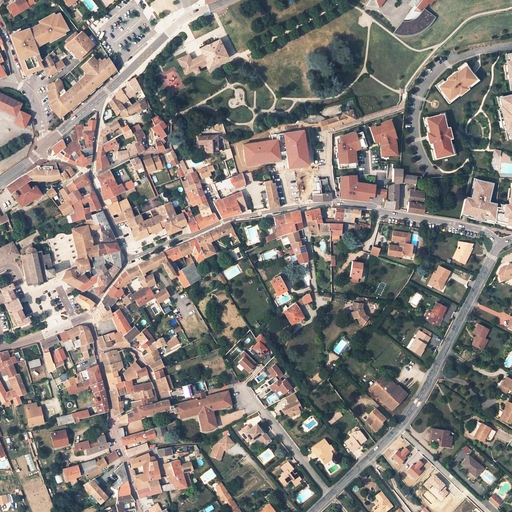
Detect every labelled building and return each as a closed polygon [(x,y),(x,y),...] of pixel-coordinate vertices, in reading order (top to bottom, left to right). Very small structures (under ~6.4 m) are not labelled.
[(20,9),(21,11),(28,7),(24,0),(18,0),(7,7),(12,14),(20,9)] [(434,0),(435,0),(434,0),(418,0),(415,6),(417,7),(414,11),(419,12),(421,12),(422,10),(424,11),(428,4),(430,5),(433,0),(434,0)] [(414,6),(409,13),(419,14),(419,12),(414,11),(417,7),(415,6),(414,6)] [(419,14),(409,13),(395,34),(400,35),(404,36),(405,36),(407,36),(408,36),(413,35),(416,34),(418,33),(420,33),(422,31),(424,30),(426,28),(429,26),(432,22),(433,21),(434,20),(435,19),(436,16),(426,11),(426,12),(424,11),(422,10),(421,12),(419,12),(419,14)] [(28,28),(10,35),(18,55),(23,77),(37,72),(44,67),(42,62),(44,60),(41,57),(37,48),(49,42),(50,44),(66,36),(65,34),(69,31),(58,14),(54,16),(53,14),(37,22),(39,24),(29,30),(28,28)] [(74,51),(79,57),(82,60),(94,49),(90,46),(94,43),(82,30),(78,33),(76,31),(65,41),(67,44),(72,49),(74,51)] [(207,64),(205,65),(207,67),(227,57),(218,40),(200,49),(203,54),(207,64)] [(207,64),(203,54),(191,60),(188,55),(178,60),(185,74),(193,70),(195,73),(199,71),(197,69),(205,65),(207,64)] [(101,79),(101,80),(107,76),(106,74),(109,72),(109,73),(112,71),(111,70),(115,67),(107,55),(101,60),(99,57),(97,59),(93,55),(83,64),(86,67),(87,66),(88,68),(87,73),(65,94),(61,90),(63,89),(61,85),(47,90),(48,93),(49,93),(51,99),(53,102),(51,103),(63,116),(70,108),(69,107),(74,103),(75,104),(78,102),(77,101),(84,94),(85,95),(88,92),(87,91),(93,86),(93,87),(97,84),(96,83),(101,79)] [(42,62),(44,67),(48,75),(65,67),(61,60),(54,64),(53,63),(52,60),(50,58),(48,56),(44,60),(42,62)] [(443,82),(438,86),(441,89),(441,90),(445,95),(448,99),(474,79),(471,75),(468,70),(467,70),(464,66),(459,70),(456,72),(446,79),(443,82)] [(444,76),(446,79),(456,72),(453,69),(444,76)] [(471,75),(474,79),(448,99),(445,95),(443,96),(448,103),(449,101),(453,98),(478,80),(477,77),(473,73),(471,75)] [(49,83),(47,87),(47,90),(61,85),(60,81),(58,78),(56,80),(57,81),(56,82),(54,81),(49,83)] [(121,89),(120,89),(128,99),(135,94),(134,93),(141,89),(135,78),(129,82),(128,83),(127,87),(124,90),(121,89)] [(438,86),(443,82),(442,80),(434,85),(435,86),(439,91),(441,90),(441,89),(438,86)] [(116,93),(114,95),(121,104),(128,99),(120,89),(116,93)] [(511,92),(501,96),(498,97),(501,105),(498,106),(498,109),(504,127),(504,130),(507,129),(510,138),(511,136),(511,92)] [(0,108),(8,112),(15,115),(17,112),(21,104),(0,93),(0,108)] [(49,93),(48,93),(49,97),(49,101),(49,104),(61,117),(63,116),(51,103),(53,102),(51,99),(49,93)] [(78,102),(79,103),(81,101),(87,96),(85,95),(84,94),(77,101),(78,102)] [(116,115),(119,112),(125,109),(124,108),(121,104),(114,95),(108,102),(116,114),(116,115)] [(147,108),(143,98),(131,105),(128,107),(125,109),(119,112),(121,116),(128,114),(136,111),(137,112),(147,108)] [(107,103),(115,115),(116,114),(108,102),(107,103)] [(504,127),(498,109),(495,110),(500,128),(504,127)] [(351,110),(342,112),(343,115),(336,117),(333,118),(326,120),(329,127),(354,119),(352,112),(351,110)] [(428,117),(426,118),(427,125),(429,132),(431,142),(433,149),(435,156),(440,154),(440,156),(447,155),(446,153),(451,152),(450,145),(448,139),(446,128),(444,121),(442,114),(440,114),(428,117)] [(165,126),(164,124),(162,121),(160,118),(153,122),(150,124),(157,136),(156,136),(157,138),(160,136),(162,138),(166,135),(162,129),(165,126)] [(322,131),(325,131),(329,127),(326,120),(319,122),(322,131)] [(375,125),(370,127),(375,142),(379,141),(381,146),(381,154),(388,154),(388,155),(397,154),(396,142),(394,138),(396,137),(392,125),(390,120),(381,123),(382,124),(375,126),(375,125)] [(117,121),(108,126),(111,131),(119,125),(118,123),(117,121)] [(88,127),(83,127),(83,132),(93,131),(93,132),(94,132),(95,126),(95,122),(88,122),(88,127)] [(82,132),(83,132),(83,127),(82,125),(75,126),(74,127),(75,127),(76,134),(71,135),(72,140),(73,141),(66,146),(65,146),(62,149),(66,154),(70,155),(66,160),(66,161),(68,162),(82,166),(87,163),(90,162),(91,155),(84,157),(79,150),(81,149),(80,146),(77,140),(79,140),(79,138),(80,137),(83,136),(82,132)] [(130,129),(132,135),(135,140),(140,137),(141,139),(142,138),(141,136),(144,135),(138,125),(130,129)] [(100,131),(98,146),(107,142),(105,135),(111,131),(108,126),(102,130),(100,131)] [(303,127),(283,130),(285,148),(287,165),(309,162),(303,127)] [(132,135),(130,129),(129,129),(123,133),(125,138),(132,135)] [(276,136),(278,149),(285,148),(283,130),(274,131),(274,136),(276,136)] [(83,139),(84,143),(91,141),(92,137),(92,132),(93,132),(93,131),(83,132),(82,132),(83,136),(83,139)] [(355,131),(339,136),(340,143),(337,144),(338,152),(339,152),(339,157),(338,158),(339,168),(356,166),(355,154),(356,154),(356,149),(367,146),(362,131),(355,133),(355,131)] [(198,136),(198,144),(204,144),(204,151),(217,151),(216,135),(198,136)] [(162,144),(165,142),(162,138),(160,136),(157,138),(159,141),(155,142),(157,149),(164,149),(163,147),(162,144)] [(274,136),(242,141),(245,162),(280,156),(278,149),(276,136),(274,136)] [(140,137),(135,140),(136,142),(133,143),(138,152),(145,149),(140,141),(141,139),(140,137)] [(117,143),(114,138),(107,142),(98,146),(97,152),(96,159),(96,165),(96,171),(109,166),(105,158),(105,156),(104,155),(104,151),(113,147),(114,148),(114,150),(115,150),(118,150),(118,143),(117,143)] [(62,149),(65,146),(65,145),(65,144),(64,143),(64,142),(62,139),(51,147),(56,155),(59,157),(66,160),(70,155),(66,154),(62,149)] [(117,159),(121,160),(138,152),(133,143),(126,146),(127,150),(117,152),(117,159)] [(452,145),(450,145),(451,152),(446,153),(447,155),(454,153),(452,145)] [(84,157),(91,155),(92,148),(81,149),(79,150),(84,157)] [(435,156),(433,149),(431,150),(433,159),(440,157),(440,156),(440,154),(435,156)] [(173,150),(166,153),(170,162),(172,166),(173,168),(180,164),(179,164),(178,161),(173,150)] [(166,153),(162,155),(165,165),(170,162),(166,153)] [(162,155),(151,159),(155,169),(154,169),(155,170),(166,166),(162,155)] [(133,158),(129,160),(135,170),(143,166),(140,159),(138,159),(137,157),(134,159),(133,158)] [(151,158),(143,161),(148,172),(154,169),(155,169),(151,159),(151,158)] [(53,181),(61,178),(59,174),(55,163),(54,162),(48,162),(48,167),(44,167),(44,165),(40,165),(27,173),(32,180),(41,181),(43,178),(44,173),(47,173),(46,178),(49,181),(53,181)] [(187,170),(183,162),(179,164),(180,164),(181,168),(185,175),(193,172),(191,168),(187,170)] [(59,174),(69,168),(55,163),(59,174)] [(199,175),(201,178),(210,175),(209,172),(213,170),(212,167),(211,165),(197,170),(199,175)] [(74,174),(69,168),(59,174),(61,178),(62,182),(74,174)] [(177,171),(180,177),(185,175),(181,168),(177,171)] [(393,169),(392,183),(389,185),(388,200),(397,201),(398,182),(401,182),(416,183),(416,176),(402,174),(402,169),(393,169)] [(114,196),(117,194),(125,191),(122,185),(121,183),(120,184),(116,185),(108,171),(96,177),(100,187),(101,193),(103,200),(114,196)] [(196,177),(194,172),(193,172),(185,175),(186,180),(189,185),(199,181),(196,177)] [(31,188),(28,183),(32,180),(27,173),(21,176),(6,187),(19,205),(21,206),(42,195),(35,185),(31,188)] [(241,173),(238,174),(238,175),(236,175),(213,184),(216,190),(218,190),(217,188),(224,186),(226,189),(235,186),(235,187),(245,184),(244,181),(242,175),(241,173)] [(250,173),(242,175),(244,181),(251,179),(250,173)] [(79,199),(81,204),(86,202),(83,195),(81,196),(76,188),(82,184),(84,186),(89,185),(90,183),(86,178),(83,174),(77,178),(71,182),(65,186),(70,193),(67,195),(70,200),(73,203),(79,199)] [(354,175),(340,176),(340,182),(339,182),(339,191),(341,191),(341,197),(362,200),(362,198),(368,198),(368,194),(373,195),(373,194),(374,188),(374,185),(355,182),(354,175)] [(472,187),(474,188),(475,181),(480,183),(481,179),(474,178),(472,187)] [(473,199),(465,197),(461,212),(495,219),(496,207),(496,204),(488,202),(489,199),(491,199),(492,192),(494,186),(488,184),(489,181),(481,179),(480,183),(475,181),(474,188),(472,195),(474,196),(473,199)] [(200,188),(199,181),(189,185),(186,180),(182,181),(186,193),(191,192),(200,188)] [(274,182),(271,183),(270,180),(264,182),(266,192),(269,209),(279,206),(274,182)] [(122,185),(125,191),(127,190),(131,189),(134,187),(135,187),(138,185),(135,181),(132,182),(131,181),(122,185)] [(500,207),(496,207),(495,219),(495,220),(507,221),(507,224),(511,224),(511,183),(508,205),(504,205),(504,208),(500,207)] [(44,190),(46,192),(50,197),(52,197),(56,194),(56,193),(52,188),(52,186),(44,190)] [(63,214),(73,209),(68,201),(70,200),(67,195),(70,193),(65,186),(59,191),(63,197),(65,202),(58,207),(63,214)] [(194,198),(203,195),(200,188),(191,192),(194,198)] [(386,191),(374,188),(373,194),(382,196),(385,200),(386,191)] [(84,218),(84,213),(89,212),(100,207),(97,201),(93,190),(83,195),(86,202),(88,201),(90,205),(90,206),(90,207),(88,207),(87,207),(83,208),(75,212),(70,215),(71,219),(68,220),(69,223),(84,218)] [(423,191),(414,190),(414,194),(409,193),(409,202),(408,202),(406,211),(423,214),(424,204),(421,204),(423,191)] [(206,201),(203,195),(194,198),(191,192),(186,193),(192,206),(194,205),(197,204),(206,201)] [(219,198),(218,199),(212,201),(221,218),(229,216),(238,214),(241,213),(242,212),(246,211),(242,202),(243,201),(240,193),(239,192),(220,199),(219,198)] [(103,200),(107,205),(110,213),(117,211),(120,210),(117,202),(114,196),(103,200)] [(169,201),(169,202),(172,208),(181,205),(179,200),(177,197),(169,201)] [(73,209),(75,212),(83,208),(81,204),(79,199),(73,203),(70,200),(68,201),(73,209)] [(126,218),(133,215),(130,208),(129,206),(126,199),(120,201),(117,202),(120,210),(117,211),(119,216),(113,219),(115,223),(126,219),(126,218)] [(397,210),(397,201),(388,200),(385,199),(384,208),(397,210)] [(206,201),(197,204),(198,208),(199,211),(208,207),(206,201)] [(169,202),(165,203),(148,211),(140,214),(139,212),(138,209),(137,206),(130,208),(133,215),(126,218),(126,219),(127,223),(128,225),(132,233),(134,237),(137,235),(138,238),(140,238),(156,231),(161,229),(165,228),(166,231),(168,234),(173,232),(188,226),(182,212),(175,215),(172,208),(169,202)] [(198,229),(193,217),(192,214),(189,207),(182,210),(181,210),(182,212),(188,226),(190,232),(198,229)] [(201,216),(211,213),(210,211),(208,207),(199,211),(200,214),(201,216)] [(343,220),(344,208),(336,207),(335,219),(343,220)] [(315,219),(316,223),(322,223),(319,208),(305,211),(307,221),(315,219)] [(348,209),(344,208),(343,220),(342,221),(354,222),(354,216),(359,217),(360,210),(348,208),(348,209)] [(265,237),(267,242),(281,236),(290,232),(297,230),(302,228),(298,210),(274,217),(278,232),(265,237)] [(100,229),(101,232),(110,229),(103,213),(102,211),(90,215),(92,219),(95,229),(96,229),(100,229)] [(217,220),(213,212),(212,213),(211,213),(201,216),(200,214),(196,216),(193,217),(198,229),(217,220)] [(495,219),(461,212),(461,215),(494,222),(495,220),(495,219)] [(1,217),(0,215),(0,224),(3,223),(8,220),(7,217),(9,217),(7,213),(6,214),(1,217)] [(92,219),(85,219),(86,224),(71,229),(77,246),(91,241),(87,230),(93,227),(94,229),(95,229),(92,219)] [(328,223),(322,223),(316,223),(315,219),(307,221),(310,235),(316,234),(322,234),(328,234),(330,234),(328,223)] [(507,221),(495,220),(494,222),(507,226),(506,227),(511,228),(511,224),(507,224),(507,221)] [(214,229),(218,238),(224,235),(233,231),(229,223),(214,229)] [(341,228),(342,223),(328,223),(330,234),(330,239),(339,239),(340,234),(341,234),(341,230),(341,228)] [(110,240),(114,238),(112,234),(110,229),(101,232),(101,240),(110,240)] [(209,241),(218,238),(214,229),(195,238),(204,257),(215,253),(213,247),(212,247),(209,241)] [(287,236),(294,253),(295,254),(305,251),(304,246),(304,239),(304,238),(299,238),(297,230),(290,232),(281,236),(282,238),(287,236)] [(393,240),(401,242),(400,247),(390,245),(389,255),(402,257),(403,254),(408,255),(412,253),(413,247),(411,245),(409,244),(410,234),(394,231),(393,240)] [(196,261),(204,257),(195,238),(187,242),(192,252),(196,261)] [(6,245),(11,259),(20,254),(12,242),(12,241),(6,245)] [(91,241),(77,246),(78,250),(93,245),(91,241)] [(457,248),(452,258),(463,264),(470,252),(468,251),(468,248),(470,248),(472,244),(469,243),(468,244),(466,243),(458,241),(457,246),(460,246),(460,249),(457,248)] [(117,246),(115,242),(98,245),(98,255),(118,250),(117,246)] [(182,256),(189,253),(192,252),(187,242),(184,243),(177,246),(182,256)] [(35,250),(34,249),(33,248),(32,245),(31,244),(27,246),(20,251),(20,254),(27,285),(32,284),(32,285),(33,285),(33,284),(41,283),(43,283),(42,282),(48,281),(47,276),(54,275),(49,253),(48,253),(42,255),(41,250),(36,251),(35,250)] [(0,261),(2,265),(11,259),(6,245),(2,247),(0,247),(0,261)] [(66,271),(62,279),(74,285),(81,280),(83,283),(89,279),(91,277),(88,269),(94,267),(90,256),(98,255),(98,245),(97,245),(93,245),(78,250),(81,257),(83,262),(76,264),(77,267),(66,271)] [(173,260),(182,256),(177,246),(162,252),(175,273),(179,271),(173,260)] [(373,246),(371,253),(378,256),(380,248),(373,246)] [(94,268),(102,263),(105,262),(113,266),(118,268),(120,266),(119,257),(119,251),(118,250),(98,255),(90,256),(94,267),(94,268)] [(305,251),(295,254),(299,262),(307,259),(306,251),(305,251)] [(149,259),(137,265),(142,273),(142,275),(144,274),(144,272),(162,262),(170,279),(176,275),(175,273),(162,252),(150,258),(149,259)] [(191,258),(184,260),(187,266),(193,263),(191,258)] [(352,261),(349,276),(360,278),(363,263),(352,261)] [(506,277),(511,279),(511,262),(509,263),(507,263),(506,266),(505,268),(501,269),(501,267),(498,268),(496,273),(498,282),(504,281),(506,277)] [(94,268),(97,273),(99,276),(104,284),(105,285),(111,278),(107,271),(108,269),(107,268),(106,269),(102,263),(94,268)] [(176,275),(181,283),(183,288),(201,278),(193,263),(187,266),(179,271),(175,273),(176,275)] [(137,276),(142,273),(137,265),(127,270),(126,271),(130,279),(137,276)] [(441,282),(445,283),(451,271),(440,266),(436,273),(434,273),(429,284),(438,288),(441,282)] [(116,271),(111,267),(108,269),(107,271),(111,278),(116,271)] [(131,281),(130,279),(126,271),(125,270),(120,276),(113,286),(117,289),(121,288),(121,289),(127,286),(126,284),(131,281)] [(104,284),(99,276),(97,273),(91,277),(89,279),(83,283),(82,284),(77,287),(77,288),(83,291),(96,281),(100,286),(104,284)] [(155,296),(154,295),(149,286),(144,278),(142,275),(142,273),(137,276),(143,288),(131,295),(135,300),(138,306),(155,296)] [(152,274),(144,278),(149,286),(155,284),(152,274)] [(221,275),(217,278),(222,286),(226,283),(221,275)] [(278,294),(286,289),(282,282),(279,276),(270,281),(278,294)] [(25,317),(24,315),(23,313),(22,311),(20,308),(21,307),(18,301),(18,300),(17,298),(16,298),(14,296),(13,293),(12,291),(11,289),(14,287),(12,283),(0,288),(0,289),(7,303),(5,304),(5,305),(6,306),(6,307),(7,308),(7,309),(7,310),(9,313),(11,312),(18,326),(30,320),(29,320),(28,316),(25,317)] [(100,286),(94,289),(97,295),(105,285),(104,284),(100,286)] [(123,292),(121,289),(121,288),(117,289),(113,286),(107,293),(111,297),(112,296),(116,299),(123,292)] [(164,288),(154,295),(155,296),(158,303),(168,296),(166,292),(164,288)] [(112,296),(111,297),(107,293),(100,303),(106,311),(110,309),(109,308),(114,302),(116,299),(112,296)] [(135,300),(131,295),(130,293),(125,296),(130,303),(135,300)] [(312,300),(308,293),(283,311),(285,313),(291,324),(304,317),(299,309),(305,305),(305,303),(312,300)] [(74,303),(88,312),(94,303),(89,299),(79,294),(74,303)] [(361,308),(363,298),(354,296),(352,306),(354,309),(354,310),(351,312),(354,318),(357,317),(358,322),(362,325),(368,317),(364,314),(361,308)] [(437,325),(441,316),(446,307),(436,302),(428,320),(437,325)] [(119,309),(111,313),(110,309),(106,311),(100,303),(94,312),(93,316),(94,323),(102,319),(103,321),(112,316),(119,332),(121,337),(123,336),(129,331),(131,329),(128,325),(134,320),(125,306),(119,310),(119,309)] [(285,313),(283,311),(279,314),(275,317),(278,320),(280,318),(281,317),(285,313)] [(477,335),(472,344),(481,349),(486,339),(484,338),(488,329),(478,324),(473,333),(477,335)] [(14,338),(15,342),(23,339),(22,337),(18,326),(12,328),(13,331),(14,338)] [(78,326),(66,331),(74,348),(79,346),(81,346),(78,335),(80,334),(78,326)] [(86,327),(80,326),(78,326),(80,334),(78,335),(81,346),(79,346),(81,351),(87,350),(86,348),(89,347),(88,343),(93,341),(89,329),(86,327)] [(430,337),(432,333),(422,326),(419,330),(430,337)] [(138,332),(133,327),(131,329),(129,331),(123,336),(129,344),(135,339),(133,336),(138,332)] [(145,348),(145,347),(146,347),(155,341),(154,339),(153,340),(145,329),(140,332),(140,333),(135,337),(137,340),(139,343),(140,342),(145,348)] [(411,349),(420,355),(423,351),(422,350),(424,346),(430,337),(419,330),(416,335),(417,335),(418,336),(411,349)] [(66,331),(60,334),(67,350),(74,348),(66,331)] [(113,332),(107,334),(109,340),(110,339),(114,338),(116,345),(125,346),(121,337),(119,332),(114,334),(113,332)] [(258,342),(252,348),(259,355),(266,349),(263,346),(267,343),(261,333),(255,339),(258,342)] [(417,335),(409,348),(411,349),(418,336),(417,335)] [(41,342),(44,353),(49,351),(47,347),(52,345),(52,344),(58,341),(55,336),(41,342)] [(104,341),(102,336),(99,336),(97,337),(98,341),(100,348),(112,346),(110,339),(109,340),(104,341)] [(130,347),(129,344),(123,336),(121,337),(125,346),(126,346),(128,346),(130,347)] [(163,341),(161,337),(155,341),(146,347),(145,347),(149,353),(156,349),(164,344),(163,341)] [(166,342),(167,353),(177,347),(173,338),(166,342)] [(158,353),(156,349),(149,353),(144,356),(143,357),(146,361),(157,354),(158,353)] [(64,355),(62,350),(54,353),(55,354),(50,355),(53,363),(55,368),(63,364),(61,359),(60,356),(64,355)] [(81,351),(84,360),(90,358),(87,350),(81,351)] [(106,374),(116,371),(118,370),(123,367),(122,364),(118,351),(117,350),(116,350),(101,354),(102,358),(105,366),(105,369),(106,374)] [(243,357),(239,362),(250,373),(253,369),(252,368),(253,366),(253,365),(256,362),(244,350),(240,354),(243,357)] [(7,351),(1,352),(5,365),(11,363),(10,359),(7,351)] [(53,363),(50,355),(49,352),(49,351),(44,353),(48,371),(49,371),(55,368),(53,363)] [(5,365),(1,352),(0,352),(0,368),(2,376),(8,374),(9,374),(10,375),(10,376),(11,378),(11,379),(15,389),(18,396),(26,393),(18,374),(16,375),(11,363),(5,365)] [(157,354),(146,361),(149,365),(160,359),(159,357),(157,354)] [(28,362),(30,367),(40,364),(38,359),(28,362)] [(160,359),(149,365),(152,371),(163,366),(160,359)] [(77,377),(79,382),(82,380),(90,377),(91,384),(101,380),(96,362),(94,363),(95,365),(79,372),(81,375),(77,376),(77,377)] [(126,381),(130,379),(137,377),(135,372),(141,369),(135,362),(129,368),(127,366),(124,368),(126,370),(123,374),(126,381)] [(268,381),(271,385),(281,378),(284,375),(276,363),(269,369),(274,376),(268,381)] [(137,377),(147,373),(145,367),(141,369),(135,372),(137,377)] [(154,372),(156,379),(164,376),(162,369),(154,372)] [(110,389),(116,388),(122,387),(120,382),(119,376),(118,376),(118,374),(117,374),(116,371),(106,374),(107,378),(110,389)] [(382,374),(369,388),(391,409),(404,396),(382,374)] [(172,388),(168,375),(164,376),(156,379),(155,379),(159,392),(169,390),(168,389),(172,388)] [(511,378),(511,379),(507,376),(502,384),(504,385),(501,390),(507,393),(509,389),(511,390),(511,378)] [(62,382),(67,387),(75,383),(79,382),(77,377),(73,378),(74,380),(71,381),(70,379),(62,382)] [(87,385),(90,384),(91,384),(90,377),(82,380),(85,388),(88,387),(87,385)] [(281,378),(271,385),(274,390),(279,386),(284,393),(293,387),(286,378),(283,381),(281,378)] [(131,386),(130,379),(126,381),(123,381),(124,386),(126,393),(128,392),(133,392),(140,391),(145,390),(152,388),(150,382),(142,384),(131,386)] [(82,380),(79,382),(75,383),(78,391),(85,388),(82,380)] [(101,380),(91,384),(90,384),(92,391),(103,388),(101,383),(101,380)] [(9,400),(5,393),(0,382),(0,400),(1,403),(2,403),(8,400),(9,400)] [(67,387),(69,393),(72,393),(75,392),(77,391),(78,391),(75,383),(67,387)] [(184,396),(184,397),(193,394),(190,384),(182,386),(184,396)] [(125,393),(123,386),(122,387),(116,388),(118,395),(121,394),(125,393)] [(92,391),(95,397),(96,398),(97,399),(97,400),(96,401),(97,405),(95,405),(97,414),(107,411),(105,397),(104,391),(103,388),(92,391)] [(122,400),(118,401),(117,397),(117,396),(118,395),(116,388),(110,389),(109,390),(111,397),(113,411),(115,416),(122,411),(122,408),(123,406),(122,400)] [(147,397),(155,395),(152,388),(145,390),(146,395),(147,397)] [(18,396),(15,389),(5,393),(9,400),(13,398),(18,396)] [(135,400),(142,399),(142,396),(140,391),(133,392),(135,400)] [(226,398),(229,397),(227,391),(206,397),(204,392),(193,394),(194,399),(169,406),(169,410),(169,412),(173,411),(174,413),(178,412),(180,418),(195,414),(195,412),(197,412),(198,414),(200,422),(202,421),(203,423),(201,424),(201,425),(202,430),(217,427),(215,420),(213,421),(212,419),(214,418),(212,410),(211,408),(214,408),(214,410),(224,407),(229,406),(226,398)] [(296,392),(286,397),(290,403),(289,406),(286,407),(283,408),(285,414),(288,413),(289,415),(292,416),(296,414),(298,410),(300,409),(299,408),(302,406),(296,396),(298,395),(296,392)] [(127,411),(128,413),(126,413),(127,421),(137,419),(137,417),(158,412),(160,411),(161,416),(163,416),(163,414),(162,412),(169,410),(169,406),(168,400),(160,402),(157,402),(157,401),(155,395),(147,397),(146,395),(142,396),(142,399),(135,400),(130,402),(132,409),(131,409),(130,410),(129,411),(127,411)] [(18,396),(13,398),(15,405),(21,403),(18,396)] [(506,410),(502,419),(510,423),(511,419),(511,403),(508,401),(504,409),(506,410)] [(36,407),(35,402),(24,404),(29,426),(43,423),(39,406),(36,407)] [(380,422),(381,422),(385,418),(375,408),(368,415),(370,416),(365,421),(373,429),(380,422)] [(79,418),(79,420),(89,416),(87,410),(71,414),(73,418),(76,417),(77,419),(79,418)] [(340,412),(327,422),(330,425),(343,415),(340,412)] [(127,421),(126,413),(119,418),(119,420),(119,422),(121,422),(127,421)] [(67,423),(74,422),(73,418),(71,414),(65,415),(67,423)] [(58,417),(59,425),(67,423),(65,415),(58,417)] [(380,422),(373,429),(375,431),(382,424),(381,422),(380,422)] [(481,423),(474,436),(483,441),(485,436),(491,439),(496,431),(481,423)] [(168,429),(167,424),(142,432),(144,438),(165,432),(165,430),(168,429)] [(261,430),(260,430),(256,424),(250,429),(247,426),(239,431),(242,435),(245,433),(250,439),(252,441),(257,437),(264,446),(270,441),(264,432),(261,434),(259,431),(261,430)] [(432,428),(430,443),(450,446),(452,436),(448,436),(449,431),(432,428)] [(68,444),(64,430),(51,433),(54,447),(68,444)] [(352,437),(345,442),(352,451),(359,446),(358,444),(359,442),(360,443),(366,439),(359,430),(356,432),(354,432),(350,435),(352,437)] [(86,454),(108,447),(108,442),(107,435),(104,436),(103,432),(95,434),(96,438),(98,445),(85,449),(86,454)] [(122,444),(123,444),(144,438),(142,432),(124,437),(120,438),(122,444)] [(225,450),(233,443),(226,435),(213,446),(210,456),(216,458),(217,455),(221,456),(223,451),(222,450),(223,449),(225,450)] [(74,444),(72,450),(85,449),(98,445),(96,438),(74,444)] [(330,445),(325,438),(312,448),(319,457),(323,454),(325,457),(323,458),(326,463),(332,458),(333,453),(331,449),(334,447),(331,444),(330,445)] [(138,446),(140,452),(148,449),(147,446),(146,443),(138,446)] [(127,456),(128,456),(140,452),(138,446),(126,450),(127,456)] [(159,457),(160,456),(172,454),(170,447),(156,449),(157,452),(158,454),(159,457)] [(103,457),(103,458),(106,464),(118,458),(115,451),(103,457)] [(149,457),(148,455),(148,453),(132,458),(130,461),(131,468),(142,464),(149,462),(149,457)] [(470,470),(477,476),(483,468),(468,455),(461,464),(469,471),(470,470)] [(155,461),(153,456),(151,457),(149,457),(149,462),(148,472),(148,480),(157,478),(159,478),(155,460),(155,461)] [(106,464),(103,458),(101,459),(95,462),(98,467),(89,471),(91,476),(100,472),(99,469),(106,464)] [(84,473),(89,471),(98,467),(95,462),(94,460),(82,463),(84,473)] [(165,477),(167,476),(183,473),(183,472),(186,471),(192,470),(190,462),(180,465),(178,460),(163,464),(166,474),(165,474),(165,477)] [(278,479),(283,485),(287,483),(286,482),(290,479),(294,484),(301,479),(296,473),(294,475),(291,470),(293,469),(288,462),(281,468),(284,472),(280,475),(281,476),(278,479)] [(65,482),(69,480),(74,478),(84,473),(82,463),(62,468),(62,471),(65,482)] [(122,482),(127,480),(125,470),(123,463),(113,471),(119,478),(122,482)] [(187,475),(186,471),(183,472),(183,473),(167,476),(169,483),(164,484),(165,490),(174,488),(187,487),(191,485),(187,475)] [(134,476),(137,490),(149,487),(148,480),(148,472),(143,473),(134,475),(134,476)] [(74,478),(69,480),(73,487),(78,485),(74,478)] [(112,492),(118,487),(122,482),(119,478),(108,488),(112,492)] [(148,480),(149,487),(159,484),(157,478),(148,480)] [(97,485),(92,480),(83,485),(100,503),(107,496),(97,485)] [(241,511),(221,483),(218,485),(220,488),(217,490),(224,501),(226,500),(227,502),(225,503),(229,509),(230,511),(241,511)] [(118,487),(117,497),(130,494),(130,489),(128,484),(118,487)] [(161,491),(165,490),(164,484),(159,486),(159,484),(149,487),(137,490),(136,490),(138,498),(139,498),(161,492),(161,491)] [(385,511),(393,507),(381,492),(375,497),(380,504),(378,505),(380,507),(373,511),(385,511)] [(132,498),(130,494),(117,497),(116,504),(115,504),(117,511),(124,511),(125,511),(122,503),(123,503),(129,502),(134,501),(132,498)] [(493,494),(488,499),(497,507),(501,502),(493,494)]
